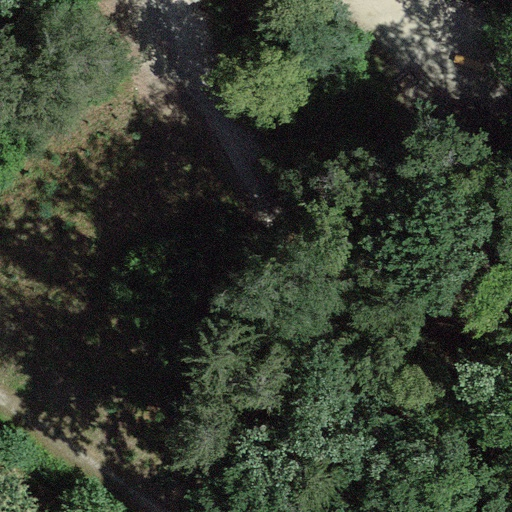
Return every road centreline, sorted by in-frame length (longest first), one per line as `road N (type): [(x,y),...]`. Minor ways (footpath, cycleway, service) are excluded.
road 1 (track): [(222,0),(283,129),(401,511)]
road 2 (track): [(0,358),(100,421),(193,511)]
